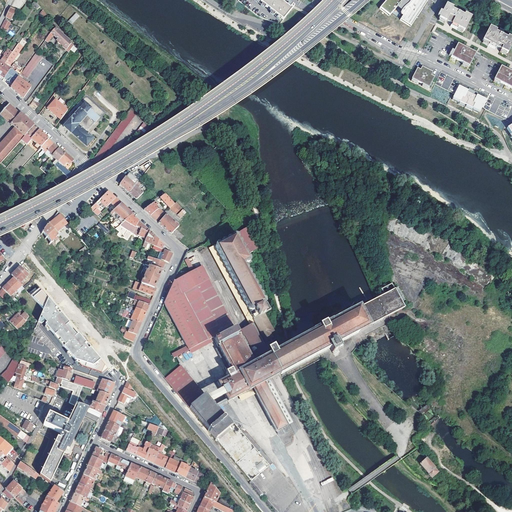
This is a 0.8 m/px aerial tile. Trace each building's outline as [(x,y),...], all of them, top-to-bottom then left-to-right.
[(261,0),(284,18),(295,5),(293,3),(291,6),(283,0),(261,0)] [(427,0),(387,0),(384,3),(393,11),(397,6),(402,9),(400,12),(403,14),(404,14),(414,20),(421,10),(427,0)] [(34,1),(31,5),(37,10),(40,6),(34,1)] [(393,11),(384,3),(381,6),(390,15),(393,11)] [(456,30),(457,28),(463,31),(464,32),(471,17),(465,13),(464,15),(452,9),(453,8),(446,4),(439,19),(440,19),(445,22),(451,25),(450,27),(451,28),(456,30)] [(10,8),(5,18),(11,20),(16,11),(10,8)] [(68,21),(72,24),(80,16),(76,12),(68,21)] [(411,25),(414,20),(404,14),(403,14),(401,18),(411,25)] [(6,20),(2,29),(7,32),(12,23),(10,23),(6,20)] [(52,34),(67,48),(71,43),(55,27),(51,32),(45,40),(47,42),(50,39),(50,37),(52,34)] [(494,50),(495,48),(500,51),(506,54),(507,54),(511,44),(511,38),(508,36),(507,38),(496,32),(496,30),(490,27),(482,41),(483,41),(489,44),(488,46),(493,49),(494,50)] [(0,76),(3,79),(10,69),(5,66),(6,63),(10,66),(22,47),(18,44),(16,47),(13,51),(13,52),(0,70),(0,76)] [(468,66),(469,67),(476,53),(457,44),(450,57),(451,57),(457,60),(458,61),(468,66)] [(0,61),(0,70),(13,52),(7,48),(2,56),(3,56),(0,61)] [(42,57),(36,53),(21,74),(27,78),(42,57)] [(13,65),(10,69),(3,79),(13,85),(19,76),(14,72),(17,68),(15,66),(13,65)] [(411,79),(412,79),(417,82),(423,85),(428,88),(429,88),(429,87),(434,77),(431,76),(433,73),(426,69),(422,67),(420,69),(420,70),(417,68),(411,79)] [(511,72),(501,67),(494,80),(500,83),(503,85),(511,89),(511,72)] [(22,78),(19,76),(13,85),(11,88),(23,99),(31,88),(20,81),(22,78)] [(472,109),(479,112),(485,101),(476,96),(475,98),(471,96),(471,97),(466,94),(468,91),(458,86),(452,98),(459,102),(457,105),(471,112),(472,109)] [(29,105),(34,110),(41,103),(35,98),(29,105)] [(61,119),(68,110),(56,100),(49,108),(61,119)] [(93,138),(89,134),(86,132),(99,117),(90,108),(91,107),(86,102),(63,126),(69,132),(71,133),(71,132),(87,146),(93,138)] [(9,104),(0,113),(15,127),(0,143),(0,163),(2,162),(21,140),(33,126),(28,121),(27,120),(21,114),(20,115),(9,104)] [(136,114),(131,108),(91,162),(96,165),(108,149),(109,150),(136,114)] [(86,132),(89,134),(102,119),(99,117),(86,132)] [(144,122),(139,130),(144,134),(149,127),(144,122)] [(34,126),(33,126),(21,140),(27,145),(32,139),(39,131),(34,126)] [(36,143),(41,147),(48,139),(44,135),(39,131),(32,139),(34,142),(34,143),(35,144),(36,143)] [(52,143),(48,139),(41,147),(40,147),(45,152),(47,150),(53,144),(52,143)] [(57,147),(53,144),(47,150),(51,153),(50,155),(51,156),(58,148),(57,147)] [(60,149),(58,148),(51,156),(56,160),(58,161),(65,154),(60,149)] [(73,161),(74,160),(65,153),(65,154),(58,161),(55,165),(67,177),(71,173),(60,163),(63,159),(70,165),(73,161)] [(42,165),(40,168),(47,174),(55,165),(58,161),(56,160),(53,163),(53,164),(47,170),(42,165)] [(0,163),(0,165),(6,171),(8,168),(2,162),(0,163)] [(126,177),(120,185),(129,193),(135,185),(126,177)] [(139,180),(135,185),(129,193),(137,199),(143,193),(137,188),(142,183),(139,180)] [(100,202),(106,207),(110,203),(115,198),(111,195),(108,191),(91,209),(93,211),(98,206),(97,205),(100,202)] [(166,194),(161,198),(170,209),(175,204),(166,194)] [(110,203),(116,208),(121,204),(116,199),(115,198),(110,203)] [(158,205),(155,202),(144,210),(150,216),(159,208),(156,206),(158,205)] [(182,208),(176,203),(175,204),(170,209),(176,214),(182,208)] [(115,213),(125,221),(132,216),(133,215),(126,208),(121,204),(116,208),(110,213),(112,215),(115,213)] [(164,213),(159,208),(150,216),(157,221),(164,213)] [(60,215),(57,212),(54,216),(48,224),(49,225),(55,220),(60,215)] [(56,233),(67,224),(60,215),(55,220),(49,225),(56,233)] [(140,230),(142,226),(133,217),(132,216),(125,221),(120,225),(128,231),(137,238),(138,235),(140,230)] [(178,224),(167,216),(159,224),(171,234),(185,221),(182,218),(180,221),(181,222),(178,224)] [(100,222),(97,225),(106,234),(109,231),(100,222)] [(42,232),(51,243),(54,241),(56,243),(58,241),(56,238),(58,236),(56,233),(49,225),(48,224),(45,228),(42,232)] [(120,225),(115,228),(125,236),(128,231),(120,225)] [(276,431),(287,426),(265,382),(292,368),(329,348),(332,353),(333,352),(337,350),(338,350),(335,345),(369,327),(368,327),(389,316),(405,308),(402,302),(395,289),(392,284),(381,289),(384,294),(375,298),(376,299),(360,307),(360,306),(311,332),(294,342),(287,345),(275,351),(268,339),(270,338),(266,330),(268,329),(266,324),(269,322),(265,315),(272,312),(247,266),(253,263),(248,254),(258,249),(247,228),(214,246),(258,327),(254,329),(269,356),(255,364),(240,336),(234,326),(209,280),(203,267),(192,273),(190,269),(184,259),(165,303),(189,349),(208,340),(213,338),(215,341),(219,347),(231,370),(229,372),(226,373),(229,378),(218,383),(228,401),(239,396),(253,388),(256,394),(276,431)] [(138,235),(147,239),(149,232),(148,231),(147,230),(147,233),(140,230),(138,235)] [(149,232),(147,239),(143,247),(149,249),(150,247),(151,245),(154,237),(152,234),(149,232)] [(154,237),(151,245),(162,249),(163,246),(163,245),(154,237)] [(214,246),(209,249),(252,330),(254,329),(258,327),(214,246)] [(172,253),(163,249),(161,252),(164,253),(161,260),(168,263),(169,260),(172,253)] [(187,252),(184,259),(190,269),(201,264),(195,252),(191,251),(187,252)] [(153,262),(152,265),(163,269),(165,264),(165,263),(149,257),(148,260),(153,262)] [(162,270),(149,265),(142,281),(138,280),(137,282),(141,284),(154,288),(158,279),(162,270)] [(20,283),(28,275),(20,267),(17,271),(12,275),(15,278),(20,283)] [(15,278),(8,284),(16,292),(16,293),(17,293),(18,292),(17,291),(23,286),(20,283),(15,278)] [(209,280),(234,326),(237,325),(213,278),(209,280)] [(8,294),(12,297),(14,299),(15,298),(12,295),(16,293),(16,292),(8,284),(3,288),(8,294)] [(141,284),(139,287),(138,290),(153,296),(156,289),(154,288),(141,284)] [(395,289),(402,302),(405,300),(398,287),(395,289)] [(3,288),(0,291),(0,294),(4,298),(8,294),(3,288)] [(40,288),(31,296),(44,309),(41,317),(45,321),(47,323),(45,324),(54,336),(56,334),(65,346),(64,347),(75,360),(81,355),(83,357),(90,351),(84,344),(85,343),(61,313),(59,314),(54,308),(55,307),(40,288)] [(138,301),(149,305),(151,301),(137,295),(134,300),(138,301)] [(137,304),(136,308),(146,312),(147,310),(149,305),(138,301),(137,304)] [(133,321),(141,324),(145,314),(146,312),(136,308),(135,308),(131,317),(127,315),(129,309),(125,307),(122,316),(128,318),(131,319),(130,319),(133,321)] [(10,321),(18,330),(26,321),(25,320),(29,316),(26,312),(22,316),(19,313),(10,321)] [(129,331),(136,334),(137,332),(141,324),(133,321),(129,331)] [(252,330),(240,336),(255,364),(269,356),(254,329),(252,330)] [(136,334),(129,331),(125,340),(132,344),(136,334)] [(81,355),(75,360),(76,360),(80,366),(99,372),(105,367),(85,343),(84,344),(90,351),(83,357),(81,355)] [(231,370),(219,347),(217,348),(229,372),(231,370)] [(165,378),(215,438),(229,427),(204,396),(206,395),(185,370),(195,360),(187,351),(174,358),(180,366),(165,378)] [(19,362),(13,357),(10,367),(15,373),(16,370),(19,363),(19,362)] [(16,370),(25,373),(27,366),(21,364),(19,363),(16,370)] [(58,377),(63,379),(69,381),(72,373),(73,369),(61,365),(57,377),(58,377)] [(15,373),(10,367),(2,376),(8,383),(13,377),(13,376),(15,373)] [(18,378),(22,379),(25,373),(16,370),(15,373),(13,376),(18,378)] [(84,386),(93,389),(95,382),(76,376),(74,382),(84,386)] [(22,379),(18,378),(14,388),(21,390),(22,387),(25,388),(26,384),(23,383),(24,380),(22,379)] [(84,386),(74,382),(69,381),(63,379),(61,384),(62,385),(62,386),(73,390),(69,403),(75,405),(76,406),(84,386)] [(115,384),(102,379),(98,391),(100,392),(110,395),(112,389),(114,386),(115,384)] [(49,388),(56,390),(57,385),(46,381),(45,382),(46,383),(50,385),(49,388)] [(130,392),(129,391),(131,387),(127,382),(118,401),(123,404),(127,396),(128,397),(128,398),(129,399),(130,398),(133,399),(135,394),(132,392),(133,391),(131,391),(130,392)] [(52,397),(55,391),(46,388),(44,394),(52,397)] [(253,388),(239,396),(241,401),(256,394),(253,388)] [(110,395),(100,392),(95,403),(105,406),(107,401),(110,395)] [(207,394),(206,395),(204,396),(229,427),(233,425),(233,424),(207,394)] [(92,403),(88,410),(95,413),(95,412),(101,415),(102,413),(105,406),(95,403),(92,402),(92,403)] [(60,432),(39,476),(42,478),(50,483),(63,454),(70,458),(73,452),(71,451),(72,448),(73,445),(79,448),(81,442),(74,439),(85,414),(87,410),(86,409),(82,408),(77,406),(76,406),(75,405),(73,409),(68,421),(49,413),(44,425),(60,432)] [(108,422),(120,427),(120,426),(125,417),(113,412),(112,414),(108,422)] [(27,435),(0,415),(0,423),(23,441),(24,439),(27,435)] [(29,432),(33,424),(27,420),(22,429),(29,432)] [(148,429),(150,424),(140,421),(138,424),(148,429)] [(104,431),(114,435),(115,436),(116,434),(118,428),(121,429),(121,428),(120,427),(108,422),(107,425),(104,431)] [(155,436),(159,427),(150,424),(148,429),(147,429),(152,431),(151,434),(155,436)] [(267,467),(233,425),(229,427),(215,438),(251,481),(267,467)] [(287,426),(276,431),(279,437),(290,431),(287,426)] [(114,435),(104,431),(100,439),(110,443),(113,437),(114,435)] [(0,451),(5,456),(12,447),(0,438),(0,451)] [(153,441),(151,440),(149,443),(146,442),(143,449),(139,447),(138,448),(137,448),(137,449),(138,449),(135,455),(137,456),(145,459),(149,448),(153,441)] [(139,441),(138,442),(135,448),(129,445),(126,451),(128,451),(135,455),(138,449),(137,449),(137,448),(138,448),(139,447),(141,442),(139,441)] [(158,452),(153,463),(163,468),(168,458),(160,454),(161,451),(162,451),(164,446),(162,444),(158,452)] [(92,457),(102,462),(105,463),(106,464),(108,461),(111,455),(105,452),(104,454),(105,454),(104,458),(99,455),(102,450),(96,448),(92,457)] [(153,463),(158,452),(149,448),(145,459),(149,461),(153,463)] [(8,455),(15,460),(19,454),(12,449),(8,455)] [(0,463),(10,472),(14,464),(7,458),(5,460),(3,459),(5,456),(0,451),(0,463)] [(176,474),(181,464),(171,460),(173,457),(175,453),(173,452),(171,456),(165,469),(174,472),(176,474)] [(108,461),(117,466),(120,459),(113,455),(111,455),(108,461)] [(102,462),(92,457),(88,464),(88,466),(98,471),(102,462)] [(438,472),(426,458),(420,464),(431,478),(438,472)] [(127,470),(126,473),(127,473),(131,464),(122,460),(120,459),(117,466),(116,468),(118,469),(119,467),(127,470)] [(36,475),(37,474),(20,462),(17,467),(32,477),(35,474),(36,475)] [(131,464),(127,473),(124,479),(126,480),(127,478),(133,480),(132,481),(134,482),(140,468),(135,466),(131,464)] [(181,464),(176,474),(181,476),(185,478),(189,469),(190,467),(189,466),(188,467),(181,464)] [(83,475),(94,480),(94,479),(95,477),(96,474),(100,475),(101,473),(98,471),(88,466),(84,473),(83,475)] [(137,478),(146,482),(150,472),(145,470),(140,468),(134,482),(133,483),(136,485),(137,482),(136,481),(137,478)] [(189,469),(185,478),(190,480),(194,482),(197,474),(198,473),(195,472),(195,471),(194,470),(194,471),(193,470),(189,469)] [(154,474),(150,472),(146,482),(151,485),(151,484),(156,475),(154,474)] [(202,476),(197,474),(194,482),(195,482),(200,484),(203,476),(202,476)] [(94,480),(83,475),(80,482),(79,484),(90,489),(94,482),(95,480),(94,480)] [(158,487),(163,489),(167,480),(162,477),(156,475),(151,484),(156,486),(156,487),(158,488),(158,487)] [(167,480),(163,489),(162,491),(168,494),(171,488),(173,489),(175,484),(167,480)] [(6,490),(15,498),(20,493),(23,495),(26,492),(14,481),(6,490)] [(75,493),(86,498),(89,493),(91,494),(92,492),(93,492),(94,491),(90,489),(79,484),(76,491),(75,493)] [(208,488),(204,497),(215,503),(219,494),(210,484),(208,488)] [(176,493),(174,497),(176,498),(177,499),(178,497),(183,487),(178,485),(176,490),(174,493),(176,493)] [(54,486),(52,491),(48,497),(57,503),(62,494),(63,493),(54,486)] [(180,500),(190,505),(192,499),(194,495),(193,491),(185,488),(180,499),(180,500)] [(86,498),(75,493),(71,500),(70,502),(80,507),(83,500),(88,502),(89,500),(86,498)] [(223,495),(218,504),(230,509),(231,508),(231,507),(232,505),(223,495)] [(1,496),(0,497),(0,508),(1,509),(4,511),(9,502),(1,496)] [(57,503),(48,497),(42,507),(47,511),(55,511),(58,506),(59,504),(57,503)] [(215,503),(204,497),(200,505),(196,511),(208,511),(211,506),(224,511),(235,511),(233,511),(230,509),(218,504),(215,503)] [(175,506),(186,511),(189,506),(190,505),(180,500),(177,505),(174,503),(175,502),(170,500),(169,503),(175,506)] [(68,508),(66,511),(67,511),(80,511),(83,508),(80,507),(70,502),(68,508)]
